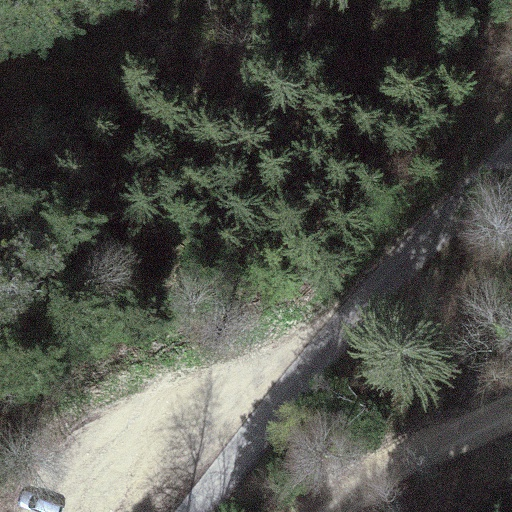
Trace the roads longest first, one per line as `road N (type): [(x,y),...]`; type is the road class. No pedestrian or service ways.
road 1 (unclassified): [(194,511),(398,266),(511,152)]
road 2 (track): [(334,511),(399,460),(511,409)]
